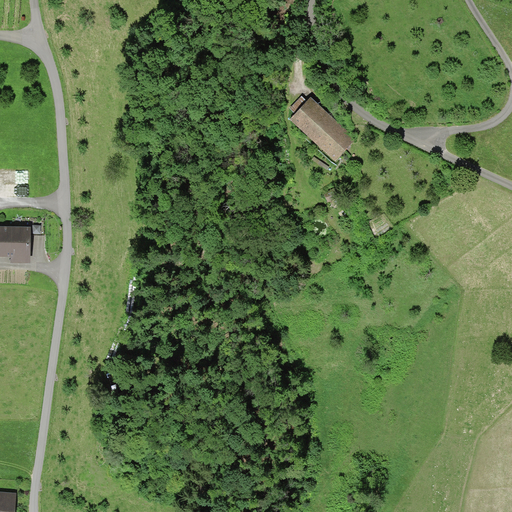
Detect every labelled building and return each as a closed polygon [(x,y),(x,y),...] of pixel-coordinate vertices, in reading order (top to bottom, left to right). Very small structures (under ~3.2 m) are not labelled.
[(295,114),(307,101),(302,96),(290,108),(295,114)] [(295,114),(290,120),(336,161),(357,139),(311,97),(307,101),(295,114)] [(332,190),(323,194),(328,202),(336,197),(332,190)] [(0,225),(0,255),(11,256),(11,263),(30,263),(31,227),(0,225)] [(0,511),(15,511),(17,493),(0,491),(0,511)]
